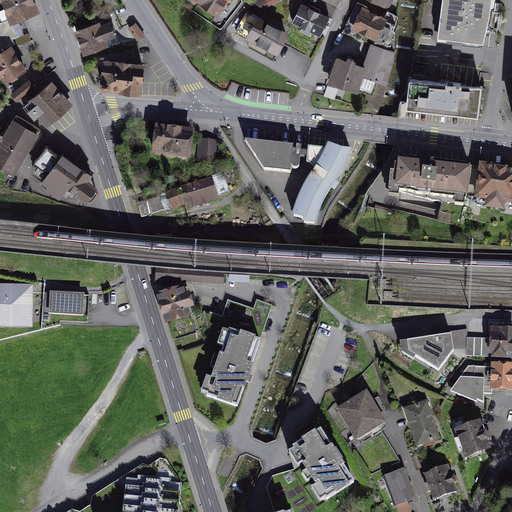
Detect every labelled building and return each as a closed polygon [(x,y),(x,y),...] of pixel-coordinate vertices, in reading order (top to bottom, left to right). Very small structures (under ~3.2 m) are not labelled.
[(32,0),(0,0),(0,48),(8,43),(18,35),(12,21),(38,11),(32,0)] [(226,0),(200,0),(199,2),(217,14),(226,0)] [(256,0),(250,3),(254,10),(268,3),(266,0),(256,0)] [(447,0),(447,4),(449,4),(490,9),(491,0),(447,0)] [(367,7),(358,2),(342,32),(370,40),(390,47),(395,32),(393,30),(398,16),(387,11),(383,18),(366,10),(367,7)] [(312,9),(301,3),(292,22),(302,27),(300,31),(310,36),(312,32),(320,37),(330,18),(320,13),(321,11),(313,7),(312,9)] [(437,37),(483,42),(490,14),(490,9),(449,4),(448,12),(441,11),(437,37)] [(260,18),(249,11),(243,19),(236,30),(276,52),(286,34),(259,19),(260,18)] [(98,23),(76,31),(84,53),(106,45),(104,39),(111,37),(107,24),(99,27),(98,23)] [(136,24),(129,28),(138,40),(145,36),(136,24)] [(29,34),(15,39),(18,46),(31,41),(29,34)] [(345,58),(336,55),(334,61),(328,79),(374,93),(370,105),(378,107),(397,49),(390,47),(370,40),(363,63),(355,60),(356,58),(346,55),(345,58)] [(8,43),(0,48),(0,70),(6,81),(24,70),(8,43)] [(113,52),(105,56),(104,62),(102,81),(101,83),(103,86),(105,88),(121,89),(121,90),(139,92),(140,82),(141,82),(141,74),(142,65),(135,64),(137,51),(123,50),(122,53),(113,52)] [(446,83),(410,79),(406,108),(478,116),(481,87),(461,84),(461,83),(446,82),(446,83)] [(34,87),(29,81),(13,94),(18,100),(34,87)] [(52,82),(24,106),(35,119),(39,115),(47,125),(69,107),(61,97),(63,95),(52,82)] [(2,139),(26,154),(40,130),(16,115),(2,139)] [(194,128),(155,123),(152,153),(191,158),(194,128)] [(26,154),(2,139),(0,137),(0,165),(14,174),(26,154)] [(217,139),(198,138),(196,158),(216,159),(217,139)] [(293,147),(246,142),(264,170),(291,173),(293,147)] [(49,173),(61,157),(47,146),(34,162),(49,173)] [(339,151),(329,147),(328,150),(308,148),(307,163),(310,163),(313,164),(316,165),(318,167),(311,179),(304,191),(298,203),(294,216),(305,219),(304,223),(315,224),(317,215),(321,207),(325,198),(334,183),(344,168),(349,155),(349,152),(343,151),(339,151)] [(84,170),(63,154),(61,157),(49,173),(41,183),(59,196),(61,193),(67,197),(69,194),(73,196),(76,193),(86,201),(96,188),(91,175),(84,170)] [(473,193),(475,173),(471,172),(472,168),(403,160),(403,163),(399,162),(398,167),(394,167),(394,174),(389,173),(386,193),(389,193),(388,198),(401,199),(401,194),(442,203),(464,205),(466,192),(473,193)] [(481,173),(475,173),(473,193),(472,200),(483,202),(482,209),(507,212),(507,205),(511,205),(511,169),(481,166),(481,173)] [(181,190),(167,196),(172,208),(186,202),(187,204),(215,196),(211,182),(181,190)] [(164,210),(160,197),(147,201),(152,214),(164,210)] [(223,274),(157,270),(156,282),(172,283),(172,281),(222,284),(223,274)] [(186,289),(159,297),(166,322),(188,315),(188,314),(192,312),(186,289)] [(32,292),(0,292),(0,320),(32,321),(32,292)] [(83,296),(51,294),(50,311),(82,313),(83,296)] [(493,354),(493,358),(511,358),(511,329),(502,330),(503,321),(489,321),(489,333),(492,333),(492,354),(493,354)] [(260,341),(230,331),(207,397),(238,407),(260,341)] [(452,336),(408,342),(409,354),(439,371),(454,351),(452,336)] [(492,388),(511,389),(511,365),(493,366),(493,368),(468,367),(450,392),(477,403),(477,400),(484,404),(484,394),(492,394),(492,388)] [(366,393),(340,410),(355,436),(364,430),(369,439),(386,429),(386,426),(378,412),(385,407),(378,397),(371,401),(366,393)] [(418,446),(439,438),(426,403),(405,410),(418,446)] [(328,410),(341,431),(348,426),(336,405),(328,410)] [(455,417),(449,420),(455,430),(460,427),(455,417)] [(482,422),(457,431),(460,440),(457,442),(460,450),(463,448),(466,457),(488,449),(485,441),(491,439),(488,432),(486,433),(482,422)] [(321,431),(294,449),(326,501),(354,483),(321,431)] [(447,466),(425,474),(429,483),(425,485),(428,493),(432,492),(435,500),(456,492),(453,484),(456,483),(453,476),(451,477),(447,466)] [(404,470),(385,477),(395,506),(414,499),(404,470)] [(146,483),(129,481),(125,511),(175,511),(178,486),(161,484),(161,481),(147,479),(146,483)] [(450,511),(446,500),(434,505),(436,511),(450,511)]
